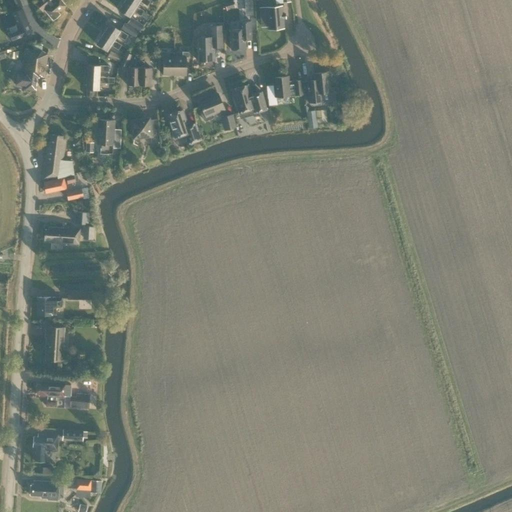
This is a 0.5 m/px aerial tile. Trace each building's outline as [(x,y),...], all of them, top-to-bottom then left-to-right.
[(13,0),(17,9),(28,4),(26,0),(13,0)] [(38,0),(35,3),(42,11),(44,9),(53,19),(60,14),(58,11),(66,5),(61,0),(38,0)] [(136,7),(125,0),(119,10),(129,17),(133,11),(140,15),(144,10),(136,6),(136,7)] [(232,0),(224,3),(227,10),(235,7),(232,0)] [(281,7),(267,8),(268,28),(283,27),(281,7)] [(22,8),(10,13),(14,23),(6,27),(11,41),(32,33),(22,8)] [(143,26),(131,17),(127,23),(140,31),(143,26)] [(231,49),(246,49),(245,41),(252,40),(251,21),(239,22),(239,29),(230,29),(231,49)] [(121,28),(135,37),(139,31),(125,22),(121,28)] [(113,41),(114,40),(117,35),(125,40),(128,35),(120,30),(110,24),(103,34),(113,41)] [(222,47),(222,26),(210,26),(210,30),(210,37),(204,37),(197,37),(197,61),(215,60),(214,47),(222,47)] [(113,41),(103,34),(96,44),(107,51),(111,45),(122,52),(125,47),(114,40),(113,41)] [(38,76),(45,76),(48,54),(42,50),(25,48),(23,64),(25,64),(24,73),(17,73),(16,84),(25,85),(25,89),(36,90),(38,76)] [(9,52),(8,57),(14,59),(21,60),(22,52),(19,52),(19,51),(17,51),(13,52),(9,52)] [(121,56),(111,51),(108,57),(110,58),(118,62),(121,56)] [(174,75),(175,57),(167,57),(167,51),(161,51),(161,57),(163,57),(163,75),(174,75)] [(120,64),(126,67),(132,55),(126,52),(120,64)] [(175,57),(174,75),(186,75),(186,57),(188,57),(188,52),(182,52),(182,57),(175,57)] [(99,77),(99,76),(100,71),(109,71),(109,65),(99,65),(87,65),(87,77),(99,77)] [(139,85),(139,67),(128,67),(127,85),(139,85)] [(139,67),(139,85),(151,86),(151,67),(139,67)] [(327,72),(314,73),(315,79),(307,80),(309,102),(310,105),(312,106),(332,103),(335,100),(334,87),(329,88),(327,72)] [(116,83),(116,77),(99,76),(99,77),(87,77),(86,89),(99,90),(99,83),(116,83)] [(288,81),(287,76),(274,77),(275,83),(268,83),(268,91),(275,90),(276,96),(270,96),(271,105),(278,104),(278,96),(302,94),(301,80),(288,81)] [(232,89),(238,112),(254,108),(255,112),(266,109),(262,92),(251,95),(248,84),(232,89)] [(200,102),(204,112),(202,113),(201,115),(203,120),(205,120),(212,118),(213,116),(212,114),(224,109),(218,93),(211,96),(212,98),(200,102)] [(174,138),(185,134),(188,144),(201,139),(195,123),(188,125),(182,109),(166,115),(174,138)] [(326,109),(315,110),(315,111),(317,123),(327,122),(326,109)] [(317,123),(315,111),(307,112),(309,128),(317,127),(317,123)] [(221,116),(224,130),(236,127),(233,114),(221,116)] [(120,148),(121,134),(114,133),(114,120),(98,119),(97,144),(101,144),(101,148),(100,147),(100,153),(108,154),(108,152),(112,153),(113,147),(120,148)] [(134,138),(150,136),(151,141),(158,141),(156,129),(150,129),(149,119),(132,121),(134,138)] [(63,160),(66,139),(63,139),(63,136),(51,134),(49,147),(47,147),(43,179),(61,177),(74,174),(72,161),(63,160)] [(86,142),(85,152),(93,152),(94,142),(86,142)] [(169,152),(167,145),(160,147),(162,154),(169,152)] [(93,169),(102,167),(100,159),(91,161),(93,169)] [(46,193),(66,188),(65,184),(75,181),(74,174),(61,177),(44,181),(46,193)] [(66,192),(68,200),(83,197),(81,188),(66,192)] [(75,210),(75,222),(89,222),(89,211),(75,210)] [(62,245),(78,246),(80,227),(63,226),(63,228),(49,227),(48,229),(45,229),(44,239),(48,239),(47,242),(62,243),(62,245)] [(67,299),(84,299),(84,289),(68,289),(67,299)] [(56,306),(61,306),(62,298),(56,298),(56,297),(51,297),(39,297),(38,315),(50,315),(55,315),(56,306)] [(46,359),(62,360),(63,328),(46,327),(46,336),(47,336),(46,359)] [(37,384),(36,394),(40,394),(39,396),(47,397),(56,397),(64,398),(64,396),(70,397),(70,396),(71,396),(72,385),(65,384),(65,383),(40,381),(40,384),(37,384)] [(77,393),(76,393),(76,396),(71,396),(70,396),(70,397),(70,408),(89,409),(89,394),(87,394),(77,393)] [(46,399),(45,406),(56,406),(57,400),(55,400),(56,397),(47,397),(47,399),(46,399)] [(82,437),(87,437),(87,431),(63,429),(62,440),(82,441),(82,437)] [(45,450),(57,451),(58,435),(38,434),(38,436),(34,436),(33,446),(36,446),(36,461),(44,462),(45,450)] [(102,480),(77,479),(76,489),(91,490),(90,492),(101,493),(102,480)] [(43,481),(34,481),(34,484),(31,484),(30,495),(41,496),(41,497),(48,498),(47,499),(58,500),(59,482),(43,481)]
